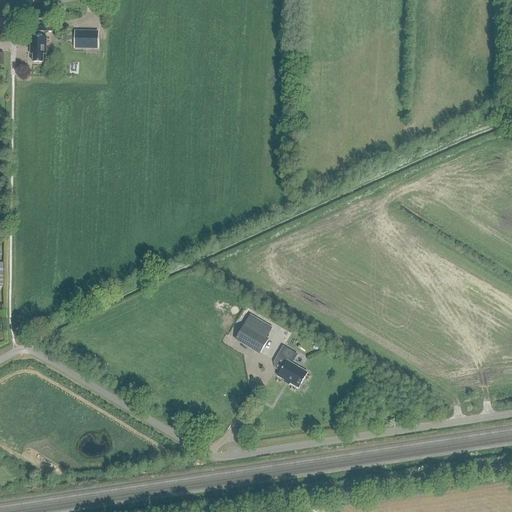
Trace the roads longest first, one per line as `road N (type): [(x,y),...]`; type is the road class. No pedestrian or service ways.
road 1 (unclassified): [(0,359),(19,349),(35,352),(208,454),(511,414)]
road 2 (unclassified): [(210,511),(511,466)]
